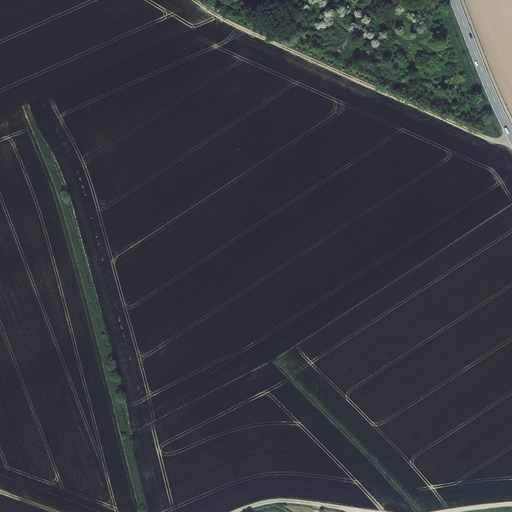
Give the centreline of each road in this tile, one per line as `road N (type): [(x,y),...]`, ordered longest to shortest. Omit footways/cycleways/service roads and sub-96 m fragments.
road 1 (track): [(511,138),(496,141),(418,110),(193,0)]
road 2 (tertiary): [(451,0),(511,136)]
road 3 (track): [(246,511),(270,501),(368,511)]
